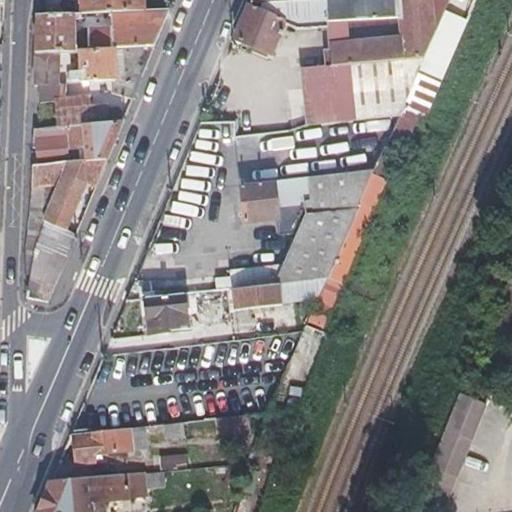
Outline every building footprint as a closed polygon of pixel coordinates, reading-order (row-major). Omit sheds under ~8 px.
[(72,45),(86,44),(157,37),(172,0),(148,2),(119,5),(120,21),(82,24),(81,8),(47,10),(39,11),(37,49),(63,46),(72,45)] [(425,61),(452,0),(326,0),(327,3),(250,6),(236,38),(275,53),(288,23),(302,28),(329,26),(330,49),(303,50),(305,69),(425,61)] [(157,37),(86,44),(85,82),(115,81),(110,95),(130,103),(157,37)] [(72,58),(72,45),(63,46),(62,58),(72,58)] [(62,58),(63,46),(37,49),(36,84),(39,84),(39,82),(43,82),(42,101),(60,101),(59,126),(91,125),(91,110),(91,100),(78,100),(80,82),(61,82),(62,58)] [(425,61),(305,69),(309,124),(399,118),(425,61)] [(108,110),(107,124),(122,123),(125,116),(108,109),(108,110)] [(108,110),(91,110),(91,125),(107,124),(108,110)] [(399,118),(309,124),(290,129),(237,133),(235,118),(203,121),(174,190),(203,188),(243,184),(375,172),(399,118)] [(107,124),(91,125),(59,126),(40,127),(34,130),(34,141),(43,141),(43,166),(106,161),(122,123),(107,124)] [(96,187),(106,161),(43,166),(34,167),(34,187),(63,186),(47,224),(67,232),(87,184),(96,187)] [(317,279),(328,278),(330,274),(375,172),(243,184),(247,222),(278,220),(280,237),(300,236),(288,263),(236,269),(236,273),(156,280),(158,294),(191,291),(237,287),(285,282),(293,281),(317,279)] [(34,187),(32,218),(47,224),(63,186),(34,187)] [(174,190),(171,199),(167,207),(204,204),(203,188),(174,190)] [(32,218),(30,250),(28,250),(26,275),(33,275),(28,300),(48,301),(75,235),(67,232),(47,224),(32,218)] [(317,279),(293,281),(295,293),(319,290),(317,279)] [(285,282),(237,287),(239,307),(287,304),(285,282)] [(191,291),(158,294),(152,295),(155,329),(194,326),(191,291)] [(291,317),(292,325),(293,333),(303,332),(314,307),(304,307),(305,316),(291,317)] [(440,511),(486,401),(461,391),(440,441),(415,502),(438,511),(440,511)] [(219,417),(220,426),(221,435),(246,433),(246,415),(219,417)] [(186,438),(185,429),(185,420),(171,422),(173,439),(186,438)] [(144,446),(144,440),(143,434),(136,435),(135,425),(79,430),(81,458),(100,457),(100,450),(144,446)] [(157,456),(159,470),(186,467),(184,453),(157,456)] [(40,511),(97,511),(97,500),(141,495),(139,473),(54,480),(40,511)]
